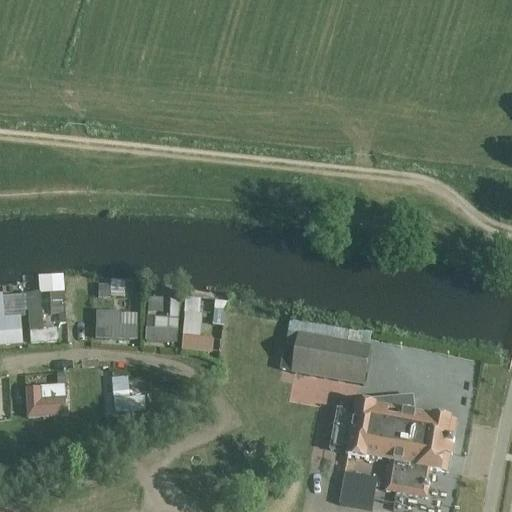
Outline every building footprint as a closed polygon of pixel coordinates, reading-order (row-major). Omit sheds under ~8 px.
[(99,287),(98,300),(111,300),(111,287),(99,287)] [(149,300),(148,315),(163,314),(163,300),(149,300)] [(215,303),(212,327),(224,328),(227,304),(215,303)] [(140,342),(140,312),(100,311),(99,341),(140,342)] [(370,349),(265,331),(259,368),(293,373),(292,374),(363,386),(370,349)] [(77,386),(77,411),(111,411),(111,370),(90,370),(90,386),(77,386)] [(67,375),(58,375),(58,388),(67,388),(67,375)] [(115,378),(116,414),(149,413),(148,397),(133,398),(132,378),(115,378)] [(200,391),(155,390),(155,410),(199,411),(200,391)] [(429,471),(441,473),(443,462),(448,463),(450,456),(451,456),(454,440),(447,439),(450,421),(451,421),(432,417),(432,418),(413,415),(412,400),(389,401),(387,410),(376,408),(376,407),(357,404),(355,414),(337,411),(330,452),(348,455),(347,458),(366,461),(366,458),(391,463),(391,464),(386,493),(427,500),(429,484),(427,484),(429,471)] [(345,475),(339,507),(367,511),(371,511),(375,496),(374,496),(377,480),(345,475)]
